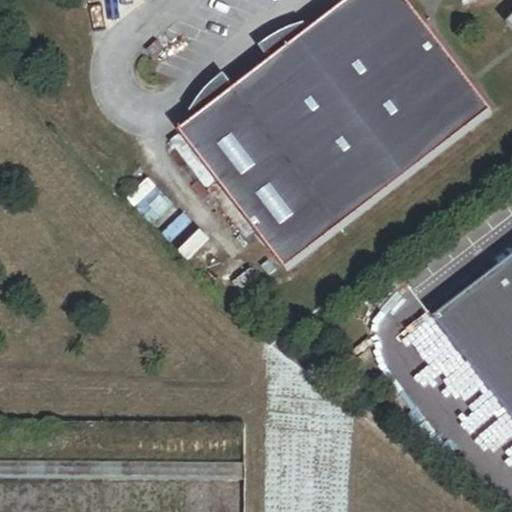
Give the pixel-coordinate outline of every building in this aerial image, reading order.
[(511,0),(460,0),(474,28),(480,26),(490,21),(497,17),(505,13),(511,10),(511,9),(511,0)] [(281,93),(248,119),(205,152),(193,162),(300,300),(504,142),(397,4),(324,60),(281,93)] [(281,93),(324,60),(319,52),(312,54),(307,57),(300,60),(293,64),(287,67),(280,71),(275,75),(270,78),(281,93)] [(205,152),(248,119),(237,104),(229,111),(216,123),(206,135),(199,144),(205,152)] [(119,193),(152,226),(162,216),(166,220),(176,210),(138,173),(119,193)] [(511,275),(438,338),(511,425),(511,275)] [(243,511),(244,436),(0,434),(0,511),(243,511)]
